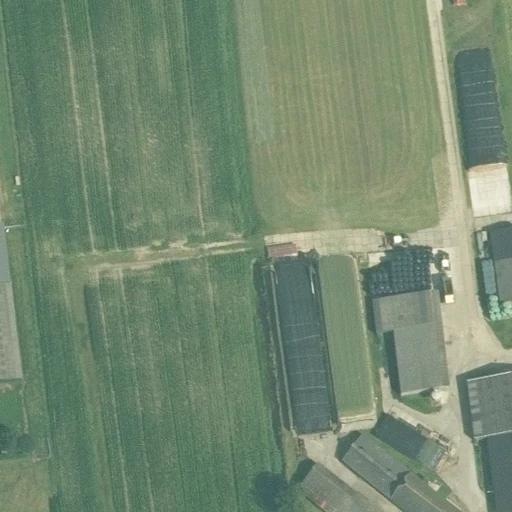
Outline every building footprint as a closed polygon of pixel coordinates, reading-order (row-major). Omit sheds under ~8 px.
[(0,384),(20,383),(10,288),(3,230),(0,230),(0,384)] [(499,307),(511,305),(511,232),(490,236),(499,307)] [(449,391),(441,327),(438,296),(372,303),(376,335),(392,333),(400,397),(449,391)] [(511,511),(511,380),(466,386),(474,443),(492,441),(499,488),(502,511),(511,511)] [(402,511),(455,511),(409,475),(361,437),(340,463),(402,511)] [(323,511),(348,511),(359,499),(316,466),(297,491),(323,511)] [(374,511),(359,499),(348,511),(374,511)]
